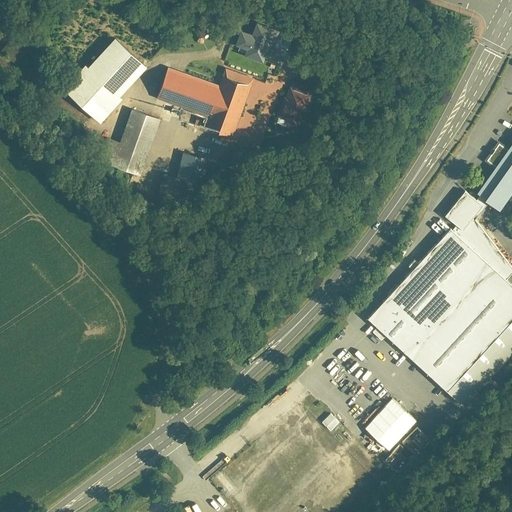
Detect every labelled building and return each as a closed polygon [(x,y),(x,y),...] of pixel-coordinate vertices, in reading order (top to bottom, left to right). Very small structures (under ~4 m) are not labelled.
[(275,28),(253,21),(250,32),(238,28),(233,43),(245,47),(242,54),(260,60),(266,42),(270,43),(275,28)] [(27,47),(16,35),(7,44),(18,56),(27,47)] [(83,63),(61,86),(97,121),(120,97),(117,94),(143,66),(113,38),(86,66),(83,63)] [(203,124),(232,134),(253,76),(223,66),(217,84),(206,115),(203,124)] [(217,84),(168,67),(157,98),(206,115),(217,84)] [(311,87),(292,81),(290,87),(288,86),(284,96),(283,96),(277,112),(281,113),(277,123),(298,130),(307,105),(305,104),(311,87)] [(137,174),(157,117),(131,108),(119,142),(107,138),(99,161),(137,174)] [(487,202),(495,207),(511,183),(511,137),(506,147),(498,141),(485,158),(493,164),(473,192),(478,195),(487,202)] [(239,147),(222,160),(233,173),(249,159),(239,147)] [(207,158),(182,151),(176,173),(201,180),(207,158)] [(452,229),(506,278),(511,270),(511,266),(475,217),(487,202),(478,195),(475,199),(462,189),(444,213),(457,224),(452,229)] [(452,229),(450,227),(367,317),(447,390),(511,319),(511,283),(506,278),(452,229)] [(511,353),(511,319),(447,390),(464,406),(511,353)] [(389,397),(361,428),(387,451),(414,421),(389,397)] [(329,432),(340,422),(330,411),(319,421),(329,432)]
